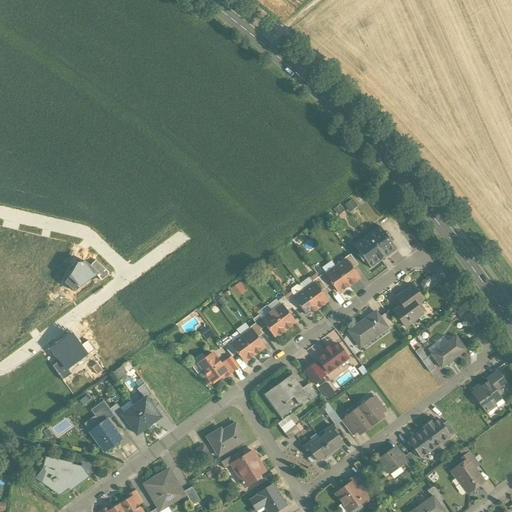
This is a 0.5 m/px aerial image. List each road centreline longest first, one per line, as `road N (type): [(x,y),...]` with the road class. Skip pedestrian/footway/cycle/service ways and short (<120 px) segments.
road 1 (tertiary): [(205,0),(306,84),(388,168),(511,327)]
road 2 (residential): [(298,497),(488,357)]
road 3 (residential): [(236,394),(424,257)]
road 4 (residential): [(77,507),(236,394)]
road 5 (residential): [(0,371),(126,274)]
road 6 (residential): [(0,213),(87,234),(126,274)]
road 7 (track): [(131,469),(0,437)]
road 8 (residential): [(236,394),(298,497)]
